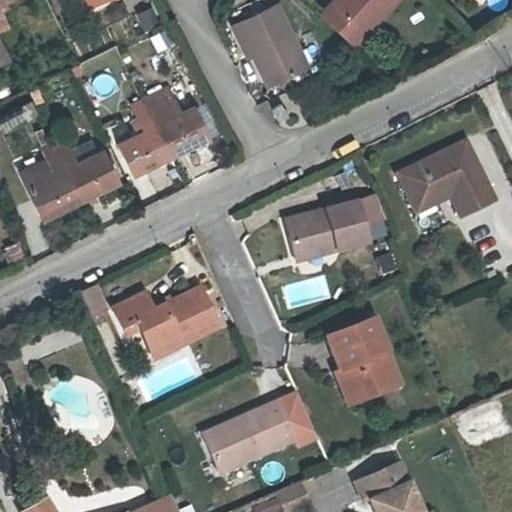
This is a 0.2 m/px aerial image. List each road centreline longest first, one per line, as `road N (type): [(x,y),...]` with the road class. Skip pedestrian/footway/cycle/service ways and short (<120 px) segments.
road 1 (residential): [(0,301),(271,163)]
road 2 (residential): [(271,163),(511,39)]
road 3 (residential): [(271,163),(187,0)]
road 4 (unknown): [(200,199),(274,363)]
